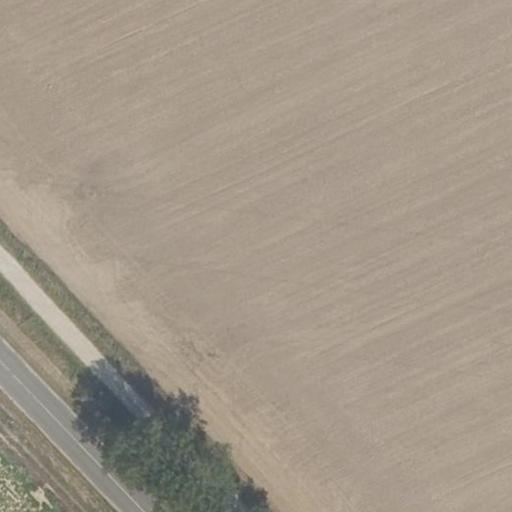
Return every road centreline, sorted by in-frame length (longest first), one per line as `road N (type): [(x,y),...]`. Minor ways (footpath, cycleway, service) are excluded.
road 1 (track): [(0,256),(235,511)]
road 2 (tertiary): [(0,361),(144,511)]
